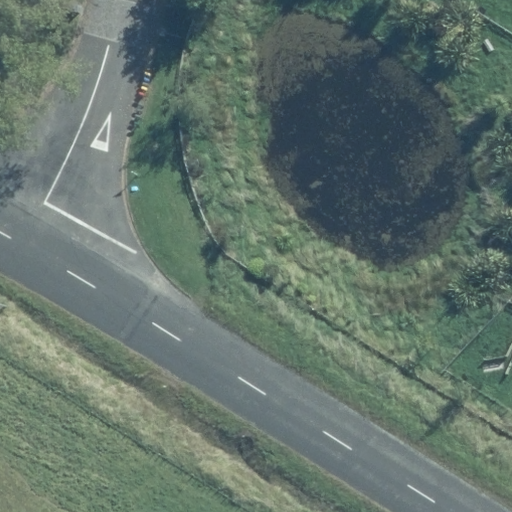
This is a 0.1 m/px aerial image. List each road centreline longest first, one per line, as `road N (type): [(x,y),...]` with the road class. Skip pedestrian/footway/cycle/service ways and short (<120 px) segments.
road 1 (unclassified): [(454,511),(23,244)]
road 2 (residential): [(23,244),(74,145),(121,0)]
